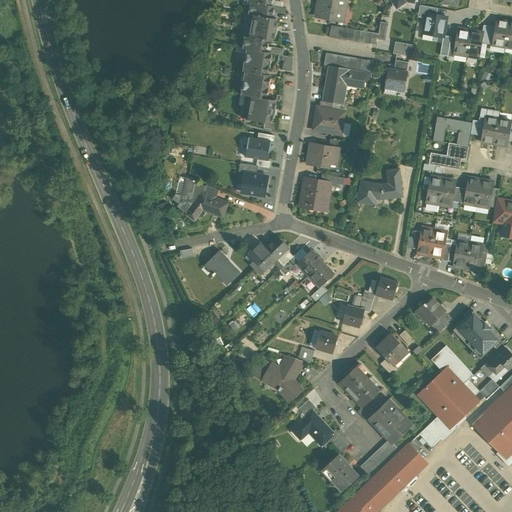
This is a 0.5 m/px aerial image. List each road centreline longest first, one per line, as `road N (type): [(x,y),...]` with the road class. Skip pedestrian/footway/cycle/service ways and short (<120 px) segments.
road 1 (secondary): [(142,479),(159,392),(155,324),(38,0)]
road 2 (residential): [(426,274),(325,379),(367,447)]
road 3 (residential): [(281,223),(303,74),(294,0)]
road 4 (residential): [(426,274),(281,223)]
